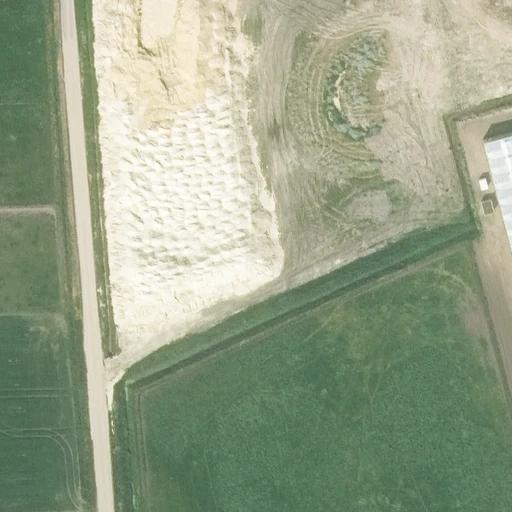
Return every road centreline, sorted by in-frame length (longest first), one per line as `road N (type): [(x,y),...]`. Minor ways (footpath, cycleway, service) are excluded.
road 1 (unclassified): [(92,335),(67,0)]
road 2 (track): [(104,511),(92,335)]
